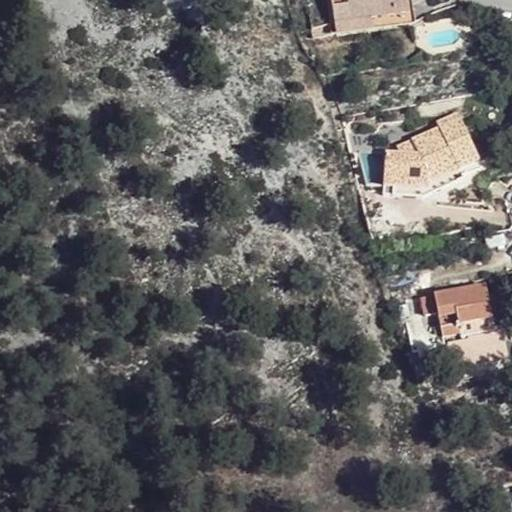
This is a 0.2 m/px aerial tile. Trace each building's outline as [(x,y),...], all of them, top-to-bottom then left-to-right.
[(400,13),(414,12),(412,0),(334,0),(339,30),(376,26),(400,23),(400,13)] [(415,21),(414,12),(400,13),(400,23),(415,21)] [(416,32),(415,21),(400,23),(376,26),(378,36),(416,32)] [(419,161),(403,158),(390,155),(383,186),(427,195),(431,178),(457,170),(460,179),(471,175),(482,171),(466,124),(444,131),(446,136),(414,146),(419,161)] [(400,150),(403,158),(419,161),(414,146),(400,150)] [(491,287),(483,288),(486,303),(494,301),(491,287)] [(486,303),(483,288),(440,297),(448,340),(467,337),(465,327),(480,323),(498,319),(496,310),(494,301),(486,303)] [(502,318),(498,319),(480,323),(485,343),(507,339),(502,318)]
